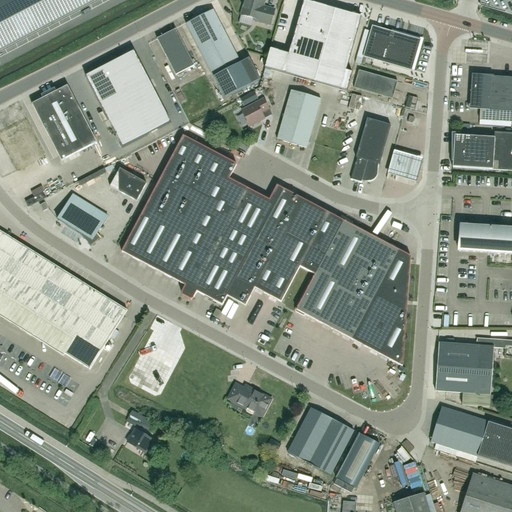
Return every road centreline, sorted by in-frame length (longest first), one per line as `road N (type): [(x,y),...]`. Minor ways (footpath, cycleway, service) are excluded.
road 1 (unclassified): [(0,198),(50,240),(156,303),(384,424),(405,420),(415,406),(429,212)]
road 2 (unclassified): [(0,97),(187,0)]
road 3 (unclassified): [(429,212),(445,19)]
road 4 (unclassified): [(429,212),(343,200),(253,152)]
road 5 (secondary): [(144,511),(0,420)]
